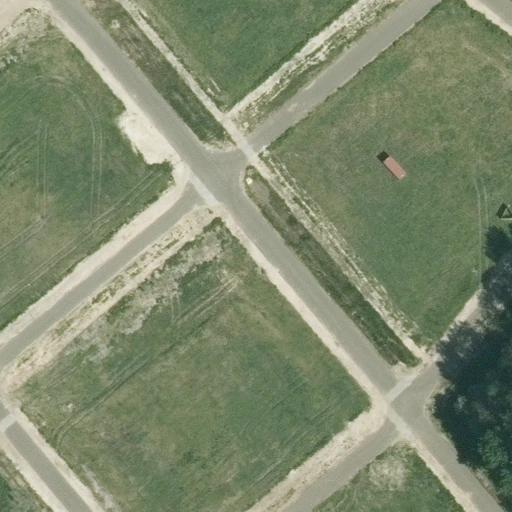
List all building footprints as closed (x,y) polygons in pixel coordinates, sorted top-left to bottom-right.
[(26,39),(10,53),(40,89),(56,75),(26,39)] [(10,53),(0,61),(0,73),(21,99),(20,100),(24,103),(40,89),(10,53)] [(490,107),(473,121),(487,138),(490,136),(511,117),(511,102),(509,99),(511,96),(511,56),(474,88),(490,107)] [(0,73),(0,105),(3,108),(2,109),(5,113),(20,100),(21,99),(0,73)] [(373,75),(353,91),(384,128),(404,111),(430,142),(441,133),(450,143),(456,139),(447,128),(409,84),(398,93),(396,90),(393,92),(383,80),(379,83),(373,75)] [(86,92),(76,100),(82,108),(92,99),(86,92)] [(92,99),(82,108),(88,115),(98,106),(92,99)] [(47,115),(40,121),(48,131),(56,125),(47,115)] [(511,117),(490,136),(504,153),(511,146),(511,117)] [(40,121),(33,127),(41,137),(48,131),(40,121)] [(61,131),(53,137),(62,147),(69,141),(61,131)] [(53,137),(46,143),(55,153),(62,147),(53,137)] [(16,141),(9,147),(17,157),(24,151),(16,141)] [(9,147),(2,153),(10,163),(17,157),(9,147)] [(106,166),(106,167),(130,196),(146,182),(122,153),(106,166)] [(29,157),(22,164),(30,174),(38,167),(29,157)] [(100,159),(84,173),(114,209),(130,196),(106,167),(106,166),(100,159)] [(22,164),(15,170),(23,180),(30,174),(22,164)] [(344,214),(332,224),(340,234),(338,236),(347,246),(383,216),(367,196),(379,186),(367,172),(338,196),(343,203),(338,207),(344,214)] [(84,173),(68,186),(98,222),(114,209),(84,173)] [(465,206),(446,221),(479,260),(502,240),(486,220),(499,209),(472,177),(453,192),(465,206)] [(68,186),(52,200),(82,236),(98,222),(68,186)] [(52,200),(36,213),(66,249),(82,236),(52,200)] [(383,216),(347,246),(356,256),(357,255),(366,265),(378,255),(384,261),(389,257),(394,264),(423,239),(411,225),(399,235),(383,216)] [(37,225),(20,239),(44,268),(61,254),(37,225)] [(20,239),(5,252),(29,281),(44,268),(20,239)] [(5,252),(0,255),(0,278),(13,294),(29,281),(5,252)] [(203,258),(185,274),(212,306),(229,292),(237,302),(248,292),(232,273),(222,281),(203,258)] [(185,274),(166,289),(185,312),(176,320),(192,340),(203,330),(195,320),(212,306),(185,274)] [(0,278),(0,304),(13,294),(0,278)] [(143,309),(125,324),(152,357),(169,342),(177,352),(188,343),(172,323),(162,331),(143,309)] [(125,324),(106,339),(126,362),(116,371),(132,390),(143,381),(135,371),(152,357),(125,324)] [(83,359),(65,375),(92,407),(109,393),(117,403),(128,393),(112,374),(102,382),(83,359)] [(308,379),(289,395),(321,433),(329,426),(331,428),(343,417),(325,395),(335,387),(312,360),(300,370),(308,379)] [(65,375),(46,390),(66,413),(56,421),(72,441),(83,431),(75,421),(92,407),(65,375)] [(259,397),(247,407),(273,439),(283,430),(302,452),(314,442),(312,440),(321,433),(289,395),(270,410),(259,397)] [(383,471),(361,490),(379,511),(381,511),(395,501),(404,511),(423,511),(417,504),(431,492),(433,491),(432,490),(430,491),(400,456),(391,464),(389,462),(388,463),(390,465),(384,470),(383,468),(382,469),(383,471)] [(181,479),(163,494),(178,511),(212,511),(202,500),(212,491),(193,468),(180,478),(181,479)] [(125,482),(111,494),(125,511),(178,511),(163,494),(147,508),(125,482)]
